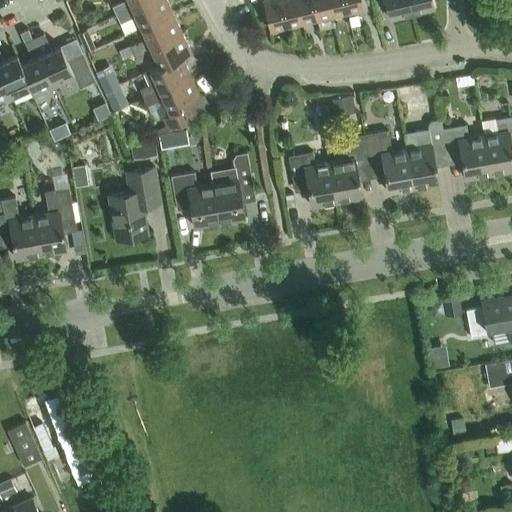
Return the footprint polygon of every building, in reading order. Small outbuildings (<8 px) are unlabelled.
[(147,0),(124,0),(112,6),(116,14),(147,0)] [(172,12),(166,0),(147,0),(116,14),(120,23),(135,16),(140,27),(172,12)] [(286,27),(279,0),(263,0),(271,31),(286,27)] [(279,0),(286,27),(301,24),(295,0),(279,0)] [(295,0),(301,24),(317,20),(311,0),(295,0)] [(311,0),(317,20),(332,16),(327,0),(311,0)] [(347,13),(343,0),(327,0),(332,16),(347,13)] [(343,0),(347,13),(363,9),(360,0),(343,0)] [(385,0),(390,19),(412,14),(408,0),(385,0)] [(408,0),(412,14),(434,9),(431,0),(408,0)] [(146,38),(130,45),(120,50),(123,58),(134,53),(134,54),(181,32),(172,12),(140,27),(146,38)] [(94,46),(86,29),(78,32),(86,50),(94,46)] [(191,52),(181,32),(134,54),(138,62),(153,55),(158,65),(159,66),(181,56),(182,57),(191,52)] [(43,33),(32,38),(54,87),(74,77),(60,45),(51,49),(43,33)] [(54,87),(32,38),(24,42),(32,58),(21,63),(20,64),(29,87),(33,96),(54,87)] [(0,52),(0,72),(10,95),(29,87),(20,64),(21,63),(17,54),(3,60),(0,52)] [(67,59),(79,86),(94,79),(82,52),(67,59)] [(158,65),(149,69),(143,72),(149,84),(139,88),(143,97),(191,75),(182,57),(181,56),(159,66),(158,65)] [(96,72),(104,89),(119,83),(111,65),(96,72)] [(0,100),(10,95),(0,72),(0,100)] [(147,105),(163,98),(170,114),(163,117),(168,128),(192,117),(186,102),(200,96),(191,75),(143,97),(147,105)] [(129,104),(119,83),(104,89),(114,111),(129,104)] [(352,95),(331,98),(333,115),(355,111),(352,95)] [(245,97),(239,110),(252,115),(257,101),(245,97)] [(498,131),(483,134),(490,174),(511,169),(511,153),(510,144),(511,143),(511,115),(496,119),(498,131)] [(447,155),(442,128),(441,119),(431,121),(428,125),(429,131),(404,135),(406,148),(413,188),(438,183),(433,157),(447,155)] [(490,174),(483,134),(468,137),(466,124),(442,128),(447,155),(460,152),(465,178),(490,174)] [(128,126),(123,139),(134,143),(139,130),(128,126)] [(158,133),(161,148),(189,143),(186,128),(158,133)] [(388,192),(413,188),(406,148),(391,150),(388,130),(364,134),(370,168),(383,166),(388,192)] [(344,159),(329,161),(336,201),(361,197),(356,171),(370,168),(364,134),(340,138),(344,159)] [(131,145),(133,158),(157,154),(155,141),(131,145)] [(311,206),(336,201),(329,161),(314,164),(312,151),(288,156),(293,182),(307,180),(311,206)] [(253,188),(248,161),(247,152),(235,154),(232,158),(233,164),(210,168),(212,182),(219,222),(244,218),(239,190),(253,188)] [(142,205),(160,202),(154,166),(126,172),(129,191),(108,195),(114,229),(111,230),(113,241),(138,236),(138,234),(147,232),(142,205)] [(194,227),(219,222),(212,182),(196,185),(194,171),(170,175),(175,202),(189,199),(194,227)] [(48,211),(33,214),(40,254),(65,249),(61,224),(74,221),(68,187),(44,191),(48,211)] [(19,217),(15,196),(0,198),(0,243),(12,242),(16,258),(40,254),(33,214),(19,217)] [(510,342),(511,341),(511,294),(480,300),(481,306),(465,309),(470,337),(487,334),(486,329),(506,325),(510,342)] [(459,295),(443,297),(446,313),(462,310),(459,295)] [(236,423),(283,416),(296,511),(415,511),(403,428),(366,433),(368,451),(321,458),(306,354),(268,360),(273,391),(228,398),(226,383),(192,388),(201,451),(239,446),(236,423)] [(511,358),(485,363),(489,386),(511,381),(511,358)] [(463,415),(451,417),(453,432),(466,430),(463,415)] [(7,429),(24,465),(42,457),(25,421),(7,429)] [(511,450),(511,433),(495,437),(497,451),(511,448),(511,450)] [(466,447),(455,450),(457,461),(464,460),(468,455),(466,447)] [(11,478),(0,482),(0,495),(0,497),(16,489),(11,478)] [(0,511),(38,511),(31,497),(0,511)]
